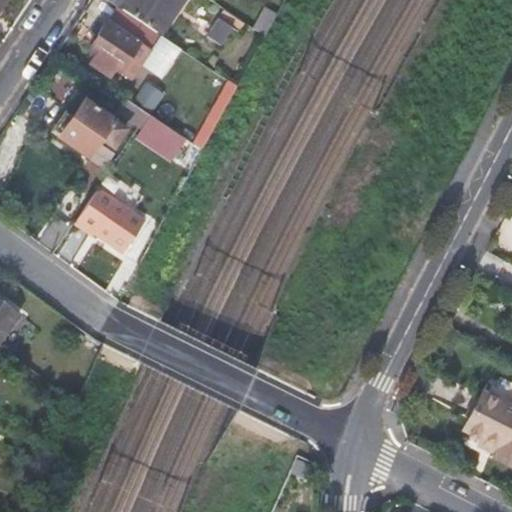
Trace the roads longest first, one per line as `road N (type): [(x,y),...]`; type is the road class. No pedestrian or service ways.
road 1 (residential): [(350,441),(138,331),(0,240)]
road 2 (tertiary): [(511,125),(350,441)]
road 3 (residential): [(489,511),(350,441)]
